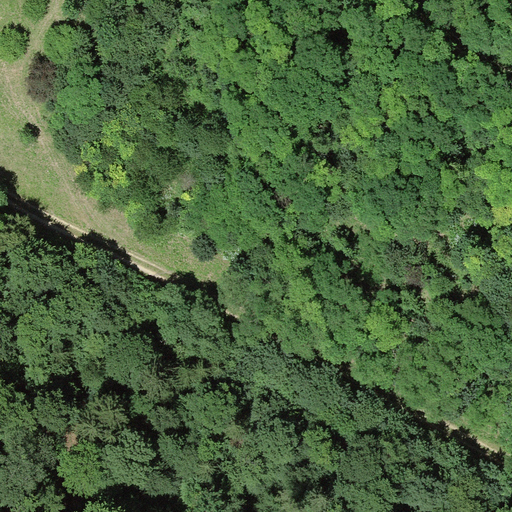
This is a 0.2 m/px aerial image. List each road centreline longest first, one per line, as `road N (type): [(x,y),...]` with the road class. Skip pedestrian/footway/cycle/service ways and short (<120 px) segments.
road 1 (track): [(511,473),(370,384),(0,191)]
road 2 (track): [(410,0),(447,37),(511,74)]
road 3 (track): [(64,511),(76,392)]
